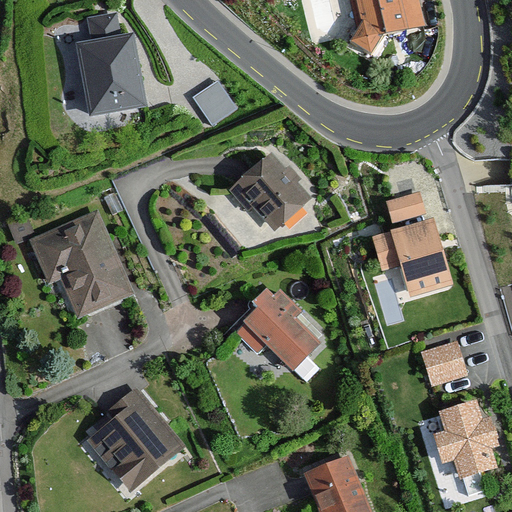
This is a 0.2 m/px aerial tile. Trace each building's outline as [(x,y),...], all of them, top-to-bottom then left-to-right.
[(421,0),(354,0),(360,23),(348,40),(370,53),(382,34),(426,23),(421,0)] [(133,25),(75,37),(90,110),(148,99),(133,25)] [(221,78),(196,95),(215,125),(241,108),(221,78)] [(315,196),(275,151),(231,189),(250,209),(254,205),(276,230),(315,196)] [(423,190),(388,201),(394,223),(430,212),(423,190)] [(101,210),(32,239),(51,283),(59,279),(77,319),(136,294),(101,210)] [(436,218),(372,236),(381,269),(400,264),(410,296),(454,283),(436,218)] [(306,311),(283,288),(240,331),(260,350),(267,343),(293,369),(322,340),(299,318),(306,311)] [(461,340),(424,351),(435,386),(472,375),(461,340)] [(147,393),(89,439),(131,491),(188,445),(147,393)] [(480,394),(436,408),(458,476),(502,462),(480,394)] [(377,511),(353,453),(306,473),(322,511),(377,511)]
